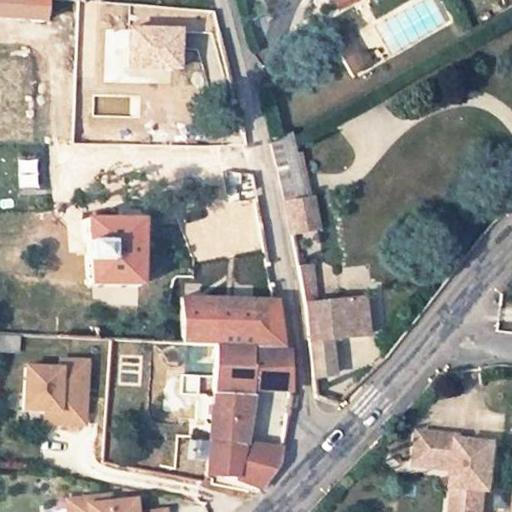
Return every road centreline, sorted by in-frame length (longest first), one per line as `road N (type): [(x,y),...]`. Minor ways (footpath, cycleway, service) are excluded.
road 1 (residential): [(314,466),(292,308),(218,0)]
road 2 (residential): [(314,466),(430,335)]
road 3 (residential): [(430,335),(511,242)]
